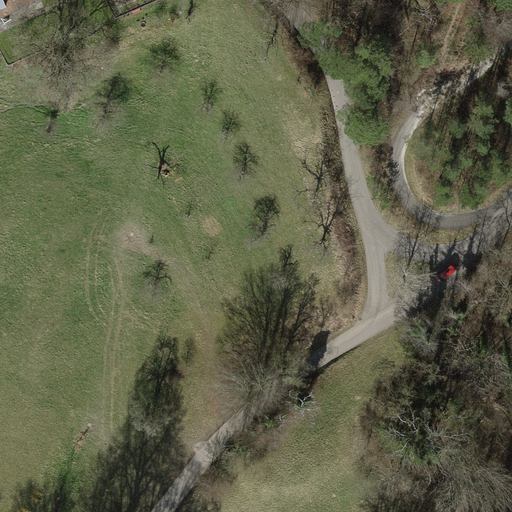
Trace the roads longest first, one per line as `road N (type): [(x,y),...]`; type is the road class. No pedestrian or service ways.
road 1 (unclassified): [(165,511),(220,439),(381,320)]
road 2 (unclassified): [(374,228),(340,87),(308,27),(280,0)]
road 3 (track): [(431,105),(399,148),(398,177),(410,204),(423,216),(460,222),(511,205)]
